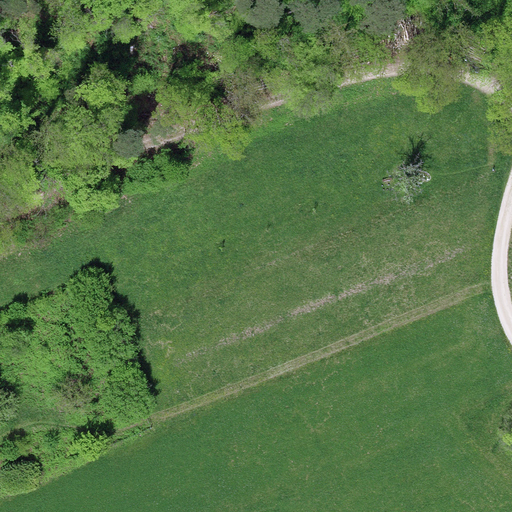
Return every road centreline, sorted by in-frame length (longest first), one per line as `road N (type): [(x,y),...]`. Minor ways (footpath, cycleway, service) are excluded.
road 1 (track): [(511,108),(475,79),(415,67),(347,78),(114,157),(0,215)]
road 2 (track): [(511,330),(500,275),(511,189)]
